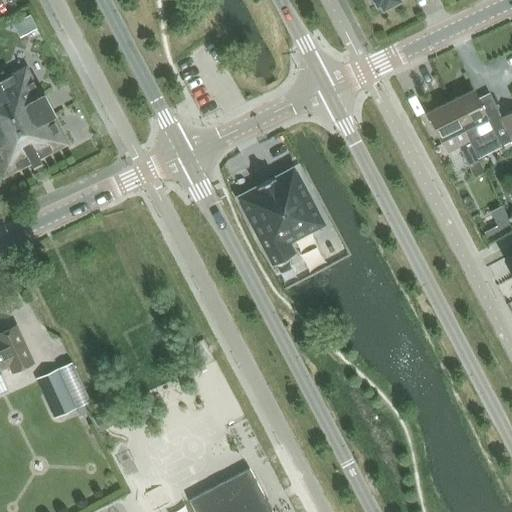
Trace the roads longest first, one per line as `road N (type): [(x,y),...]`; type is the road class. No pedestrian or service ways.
road 1 (tertiary): [(183,155),(372,511)]
road 2 (tertiary): [(511,443),(326,90)]
road 3 (tertiary): [(326,90),(511,1)]
road 4 (tertiary): [(0,240),(183,155)]
road 5 (tertiary): [(103,0),(183,155)]
road 6 (tertiary): [(183,155),(326,90)]
